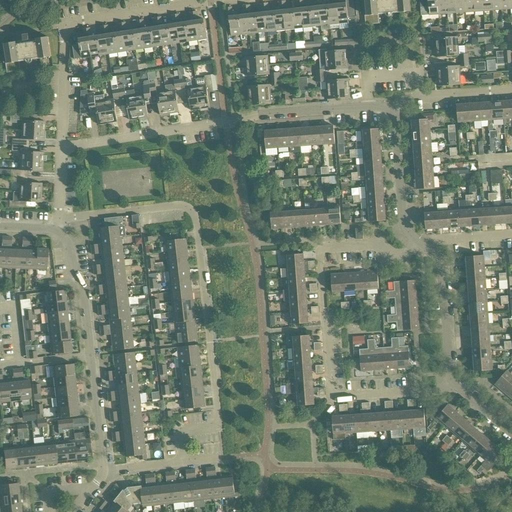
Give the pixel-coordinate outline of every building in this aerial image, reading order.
[(303,0),(300,0),(301,5),(301,8),(303,28),(312,27),(310,7),(305,8),(305,5),(304,5),(303,0)] [(315,7),(310,7),(312,27),(321,26),(318,0),(314,0),(315,3),(314,4),(315,7)] [(321,0),(318,0),(321,26),(322,30),(331,29),(330,25),(328,5),(324,6),(322,3),(321,0)] [(332,5),(328,5),(330,25),(339,24),(336,0),(332,0),(333,2),(332,5)] [(339,0),(336,0),(339,24),(349,23),(348,18),(354,18),(354,12),(347,12),(346,3),(342,4),(340,1),(339,0)] [(376,0),(365,0),(367,16),(378,15),(376,0)] [(376,0),(378,15),(379,15),(379,14),(389,13),(387,0),(376,0)] [(387,0),(389,13),(399,12),(399,13),(400,13),(398,0),(387,0)] [(409,0),(398,0),(400,13),(411,11),(409,0)] [(428,0),(429,6),(421,7),(421,16),(439,14),(437,0),(428,0)] [(446,0),(437,0),(439,14),(448,14),(446,0)] [(455,0),(446,0),(448,14),(457,13),(455,0)] [(464,0),(455,0),(457,13),(466,12),(464,0)] [(473,0),(464,0),(466,12),(475,12),(473,0)] [(482,0),(473,0),(475,12),(484,11),(482,0)] [(491,0),(482,0),(484,11),(493,11),(491,0)] [(500,0),(491,0),(493,11),(502,10),(500,0)] [(509,0),(500,0),(502,10),(511,9),(509,0)] [(278,11),(274,11),(277,31),(285,30),(283,10),(283,7),(282,1),(279,2),(279,8),(278,10),(278,11)] [(268,3),(264,3),(265,9),(265,12),(267,32),(277,31),(274,11),(270,12),(270,11),(268,9),(268,3)] [(226,13),(224,13),(225,20),(229,19),(231,36),(241,35),(238,15),(235,16),(234,14),(233,13),(232,7),(225,8),(226,13)] [(301,8),(292,9),(294,29),(303,28),(301,8)] [(292,9),(283,10),(285,30),(294,29),(292,9)] [(190,21),(185,22),(188,41),(197,40),(194,21),(194,18),(193,12),(190,12),(191,18),(190,18),(190,21)] [(265,12),(257,13),(259,33),(267,32),(265,12)] [(257,13),(247,14),(250,34),(259,33),(257,13)] [(176,20),(177,23),(180,43),(188,41),(185,22),(181,23),(180,20),(179,20),(179,14),(175,15),(176,20)] [(247,14),(238,15),(241,35),(250,34),(247,14)] [(153,47),(150,28),(146,28),(145,25),(144,25),(143,19),(140,20),(141,26),(141,29),(144,48),(153,47)] [(204,19),(194,21),(197,40),(207,38),(204,19)] [(177,23),(168,25),(171,44),(180,43),(177,23)] [(105,31),(105,34),(108,54),(117,52),(114,33),(109,34),(108,25),(104,25),(105,31)] [(168,25),(159,26),(162,45),(171,44),(168,25)] [(159,26),(150,28),(153,47),(162,45),(159,26)] [(141,29),(132,30),(135,50),(144,48),(141,29)] [(132,30),(123,32),(126,51),(135,50),(132,30)] [(123,32),(114,33),(117,52),(126,51),(123,32)] [(90,33),(87,34),(87,37),(91,57),(99,55),(97,36),(93,36),(92,35),(91,33),(90,33)] [(28,34),(25,35),(30,64),(31,64),(32,63),(33,63),(33,62),(33,61),(33,60),(33,59),(39,58),(39,59),(40,59),(37,39),(29,40),(28,34)] [(105,34),(97,36),(99,55),(108,54),(105,34)] [(23,41),(16,42),(19,62),(19,61),(27,60),(27,62),(28,63),(29,64),(30,64),(25,35),(22,35),(23,41)] [(48,37),(37,39),(40,59),(51,57),(48,37)] [(87,37),(78,39),(81,58),(91,57),(87,37)] [(457,37),(435,38),(435,48),(458,46),(457,37)] [(16,42),(4,44),(8,64),(19,62),(16,42)] [(472,53),(488,54),(488,46),(473,45),(472,53)] [(458,46),(435,48),(436,57),(458,56),(458,46)] [(347,50),(327,51),(327,49),(319,50),(320,61),(325,61),(347,59),(347,50)] [(190,52),(181,53),(183,62),(187,61),(188,62),(201,60),(199,52),(190,54),(190,52)] [(268,55),(245,57),(246,66),(268,65),(268,55)] [(347,59),(325,61),(320,61),(320,70),(323,69),(323,71),(348,69),(347,59)] [(485,70),(484,63),(477,63),(477,71),(485,70)] [(268,65),(246,66),(246,76),(269,74),(268,65)] [(459,65),(437,67),(437,77),(460,75),(459,65)] [(206,85),(196,86),(200,109),(209,107),(207,89),(212,88),(210,75),(205,76),(206,85)] [(460,75),(437,77),(438,86),(460,84),(460,75)] [(155,79),(148,80),(152,103),(158,102),(160,115),(169,114),(166,91),(157,93),(155,79)] [(186,79),(180,80),(182,93),(188,92),(191,110),(200,109),(196,86),(187,88),(186,79)] [(349,79),(326,80),(327,90),(349,88),(349,79)] [(144,94),(135,96),(138,118),(148,117),(146,104),(152,103),(148,80),(142,81),(144,94)] [(174,84),(165,86),(166,91),(169,114),(179,112),(176,94),(182,93),(180,80),(174,81),(174,84)] [(270,84),(247,86),(248,95),(270,94),(270,84)] [(138,118),(135,96),(134,90),(125,92),(124,85),(118,86),(118,89),(120,102),(126,101),(129,120),(138,118)] [(349,88),(327,90),(327,100),(350,98),(349,88)] [(117,122),(114,103),(120,102),(118,89),(112,90),(114,99),(104,101),(108,123),(117,122)] [(108,123),(104,101),(95,102),(94,93),(88,94),(91,115),(97,114),(98,124),(108,123)] [(270,94),(248,95),(249,105),(271,104),(270,94)] [(511,100),(502,102),(504,119),(511,118),(511,100)] [(491,102),(480,103),(481,121),(492,120),(491,102)] [(502,102),(491,102),(492,120),(504,119),(502,102)] [(480,103),(468,104),(470,122),(481,121),(480,103)] [(468,104),(456,105),(458,123),(470,122),(468,104)] [(13,114),(13,120),(22,120),(21,130),(44,131),(45,121),(26,120),(26,115),(13,114)] [(422,120),(411,120),(412,132),(430,131),(430,123),(436,122),(435,114),(421,115),(422,120)] [(334,125),(322,126),(323,144),(335,143),(334,125)] [(322,126),(310,127),(311,145),(323,144),(322,126)] [(310,127),(299,128),(300,146),(311,145),(310,127)] [(299,128),(287,129),(289,147),(300,146),(299,128)] [(379,128),(362,130),(362,141),(380,140),(379,128)] [(287,129),(276,130),(277,148),(289,147),(287,129)] [(12,139),(12,145),(25,145),(25,140),(44,140),(44,131),(21,130),(21,139),(12,139)] [(276,130),(264,131),(266,148),(277,148),(276,130)] [(430,131),(412,132),(413,144),(431,142),(430,131)] [(357,149),(350,150),(350,154),(357,154),(363,153),(381,152),(380,140),(362,141),(363,148),(357,149)] [(431,142),(413,144),(414,155),(432,154),(431,142)] [(12,145),(11,151),(20,151),(20,161),(43,162),(43,152),(24,151),(25,145),(12,145)] [(381,152),(363,153),(364,164),(382,163),(381,152)] [(432,154),(414,155),(415,166),(433,165),(432,154)] [(10,170),(10,176),(23,177),(24,171),(42,172),(43,162),(20,161),(20,170),(10,170)] [(364,172),(351,173),(352,177),(358,176),(383,175),(382,163),(364,164),(364,172)] [(433,165),(415,166),(416,178),(434,176),(433,165)] [(464,170),(451,171),(451,175),(459,175),(460,179),(461,179),(461,183),(480,182),(479,174),(465,175),(464,170)] [(502,170),(490,171),(491,184),(503,183),(502,170)] [(384,186),(383,175),(358,176),(358,180),(359,180),(359,181),(365,181),(366,187),(384,186)] [(10,176),(10,182),(19,183),(19,192),(41,193),(42,183),(23,182),(23,177),(10,176)] [(434,176),(416,178),(417,190),(434,188),(434,176)] [(384,186),(366,187),(366,199),(384,197),(384,186)] [(5,201),(5,207),(22,207),(22,202),(41,202),(41,193),(19,192),(13,192),(13,201),(5,201)] [(465,209),(459,209),(460,227),(472,226),(469,195),(465,196),(466,202),(465,204),(465,209)] [(473,195),(469,195),(472,226),(483,225),(482,207),(476,208),(476,201),(474,201),(473,195)] [(384,197),(366,199),(367,210),(385,209),(384,197)] [(340,206),(328,207),(329,225),(341,224),(340,206)] [(505,206),(493,207),(494,225),(506,224),(505,206)] [(328,207),(316,208),(317,226),(329,225),(328,207)] [(493,207),(482,207),(483,225),(494,225),(493,207)] [(316,208),(305,209),(306,226),(317,226),(316,208)] [(293,209),(282,210),(284,228),(295,227),(293,209)] [(305,209),(293,209),(295,227),(306,226),(305,209)] [(361,218),(355,218),(355,223),(386,221),(385,209),(367,210),(361,210),(361,217),(361,218)] [(459,209),(447,210),(449,228),(460,227),(459,209)] [(282,210),(270,211),(271,229),(284,228),(282,210)] [(449,228),(447,210),(436,211),(437,229),(449,228)] [(436,211),(424,212),(425,230),(437,229),(436,211)] [(125,226),(123,226),(122,216),(105,218),(106,227),(99,228),(101,239),(121,236),(126,236),(125,226)] [(121,236),(101,239),(102,249),(123,246),(121,236)] [(166,247),(161,248),(161,252),(166,252),(187,249),(186,239),(165,241),(166,247)] [(123,246),(102,249),(103,259),(124,257),(123,246)] [(6,247),(5,268),(15,268),(16,247),(6,247)] [(16,247),(15,268),(25,269),(26,248),(16,247)] [(26,248),(25,269),(36,269),(37,248),(26,248)] [(37,248),(36,269),(46,270),(47,249),(37,248)] [(187,249),(166,252),(168,262),(188,260),(187,249)] [(286,265),(282,265),(282,267),(286,267),(304,266),(303,254),(285,255),(286,265)] [(466,261),(465,262),(465,269),(484,267),(484,255),(466,257),(466,261)] [(124,257),(103,259),(104,269),(125,267),(124,257)] [(188,260),(168,262),(169,272),(190,270),(188,260)] [(304,266),(286,267),(287,278),(305,277),(304,266)] [(125,267),(104,269),(105,279),(126,277),(125,267)] [(484,267),(465,269),(466,276),(467,276),(467,280),(485,279),(484,267)] [(190,270),(169,272),(164,273),(165,283),(191,280),(190,270)] [(377,271),(365,272),(367,289),(379,288),(377,271)] [(365,272),(354,273),(355,290),(367,289),(365,272)] [(343,273),(331,274),(332,292),(344,291),(343,273)] [(354,273),(343,273),(344,291),(355,290),(354,273)] [(126,277),(105,279),(106,289),(127,287),(126,277)] [(305,277),(287,278),(288,290),(306,288),(305,277)] [(468,284),(466,284),(467,291),(486,290),(485,279),(467,280),(468,284)] [(191,280),(165,283),(166,293),(171,292),(192,290),(191,280)] [(394,291),(385,291),(386,295),(417,293),(416,280),(393,282),(394,291)] [(127,287),(106,289),(107,299),(128,297),(127,287)] [(306,288),(288,290),(289,301),(307,300),(306,288)] [(65,290),(44,293),(45,303),(66,301),(65,290)] [(192,290),(171,292),(172,303),(193,300),(192,290)] [(486,290),(467,291),(467,299),(469,299),(469,303),(487,301),(486,290)] [(417,293),(386,295),(386,299),(395,298),(395,307),(417,305),(417,293)] [(30,305),(30,299),(29,294),(19,296),(20,306),(30,305)] [(128,297),(107,299),(108,310),(129,307),(128,297)] [(193,300),(172,303),(173,313),(194,310),(193,300)] [(307,300),(289,301),(289,312),(307,311),(307,300)] [(46,310),(41,311),(41,314),(67,311),(66,301),(45,303),(46,310)] [(469,307),(468,307),(469,314),(488,313),(487,301),(469,303),(469,307)] [(31,315),(31,310),(30,305),(20,306),(21,316),(31,315)] [(396,315),(387,315),(387,319),(418,317),(417,305),(395,307),(396,315)] [(129,307),(108,310),(110,320),(130,317),(129,307)] [(194,310),(173,313),(175,323),(195,320),(194,310)] [(67,311),(41,314),(42,324),(68,321),(67,311)] [(307,311),(289,312),(290,324),(308,323),(307,311)] [(488,313),(469,314),(469,321),(470,321),(471,325),(489,324),(488,313)] [(33,325),(32,320),(31,315),(21,316),(22,326),(33,325)] [(130,317),(110,320),(111,330),(132,327),(130,317)] [(418,317),(387,319),(388,323),(396,322),(397,330),(419,329),(418,317)] [(175,323),(170,323),(171,333),(176,333),(197,330),(195,320),(175,323)] [(68,321),(42,324),(42,326),(48,325),(49,334),(69,331),(68,321)] [(471,330),(470,330),(470,337),(490,335),(489,324),(471,325),(471,330)] [(34,335),(33,325),(22,326),(24,336),(34,335)] [(132,327),(111,330),(112,340),(133,338),(132,327)] [(197,330),(176,333),(177,344),(198,341),(197,330)] [(69,331),(49,334),(50,344),(71,341),(69,331)] [(309,335),(291,336),(292,348),(310,347),(309,335)] [(490,335),(470,337),(471,344),(472,344),(472,348),(490,347),(493,347),(493,342),(490,342),(490,335)] [(399,337),(395,338),(397,368),(410,367),(408,345),(399,346),(399,337)] [(133,338),(112,340),(113,351),(134,348),(133,338)] [(392,347),(383,347),(385,369),(397,368),(395,338),(391,338),(392,347)] [(368,348),(359,349),(361,371),(373,370),(371,339),(367,340),(368,348)] [(375,339),(371,339),(373,370),(385,369),(383,347),(375,348),(375,339)] [(50,346),(47,347),(48,355),(72,352),(71,341),(50,344),(50,346)] [(198,345),(177,348),(178,358),(199,356),(198,345)] [(310,347),(292,348),(293,360),(311,358),(310,347)] [(473,352),(471,352),(472,361),(491,359),(490,347),(472,348),(473,352)] [(28,353),(25,353),(26,360),(29,359),(36,358),(36,351),(28,352),(28,353)] [(134,352),(114,355),(115,365),(136,363),(134,352)] [(199,356),(178,358),(174,359),(175,369),(200,366),(199,356)] [(311,358),(293,360),(294,371),(312,370),(311,358)] [(491,359),(472,361),(472,367),(474,367),(474,371),(492,370),(491,359)] [(136,363),(115,365),(116,376),(137,373),(136,363)] [(73,364),(52,366),(54,377),(74,375),(73,364)] [(200,366),(175,369),(176,379),(181,379),(202,376),(200,366)] [(312,370),(294,371),(295,382),(313,381),(312,370)] [(1,372),(0,371),(0,402),(10,401),(8,380),(2,381),(1,372)] [(511,375),(506,371),(495,384),(504,392),(511,382),(511,375)] [(137,373),(116,376),(117,386),(138,383),(137,373)] [(74,375),(54,377),(55,387),(75,385),(74,375)] [(202,376),(181,379),(182,389),(203,386),(202,376)] [(28,378),(18,379),(20,400),(31,399),(28,378)] [(18,379),(8,380),(10,401),(20,400),(18,379)] [(313,381),(295,382),(295,394),(313,393),(317,392),(324,392),(324,388),(317,388),(317,387),(313,388),(313,381)] [(138,383),(117,386),(118,391),(118,396),(139,393),(138,383)] [(75,385),(55,387),(56,397),(77,395),(75,385)] [(203,386),(182,389),(183,399),(204,397),(203,386)] [(139,393),(118,396),(115,396),(109,397),(109,402),(119,401),(119,406),(140,404),(139,393)] [(313,393),(295,394),(296,406),(314,405),(313,393)] [(77,395),(56,397),(57,407),(78,405),(77,395)] [(204,397),(183,399),(184,410),(205,407),(204,397)] [(140,404),(119,406),(120,416),(141,414),(140,404)] [(436,418),(434,420),(438,422),(439,420),(445,426),(457,412),(448,404),(445,408),(437,417),(436,418)] [(78,405),(57,407),(58,418),(79,416),(78,405)] [(412,410),(401,411),(402,429),(413,428),(412,410)] [(424,410),(412,410),(413,428),(414,428),(415,435),(426,434),(424,410)] [(401,411),(389,412),(391,430),(402,429),(401,411)] [(389,412),(378,413),(379,431),(391,430),(389,412)] [(457,412),(445,426),(454,433),(466,419),(457,412)] [(378,413),(366,414),(368,432),(379,431),(378,413)] [(141,414),(120,416),(122,426),(143,424),(141,414)] [(366,414),(355,415),(356,433),(368,432),(366,414)] [(355,415),(344,416),(345,434),(356,433),(355,415)] [(344,416),(332,416),(333,434),(345,434),(344,416)] [(466,419),(454,433),(463,441),(474,427),(466,419)] [(143,424),(122,426),(123,436),(144,434),(143,424)] [(474,427),(463,441),(471,448),(483,435),(474,427)] [(144,434),(123,436),(124,446),(145,444),(144,434)] [(483,435),(471,448),(480,455),(492,442),(483,435)] [(89,439),(74,441),(77,462),(87,460),(87,458),(91,458),(89,439)] [(74,441),(64,442),(66,463),(77,462),(74,441)] [(64,442),(54,443),(56,464),(66,463),(64,442)] [(482,465),(477,471),(480,473),(485,468),(488,471),(496,463),(492,460),(501,450),(492,442),(480,455),(486,461),(482,465)] [(54,443),(44,444),(46,465),(56,464),(54,443)] [(44,444),(34,445),(36,466),(46,465),(44,444)] [(145,444),(124,446),(125,457),(139,455),(146,455),(145,444)] [(34,445),(24,446),(26,467),(36,466),(34,445)] [(24,446),(13,447),(16,468),(26,467),(24,446)] [(13,447),(3,449),(5,469),(16,468),(13,447)] [(464,450),(459,455),(463,458),(467,453),(464,450)] [(187,481),(182,481),(184,502),(194,501),(192,480),(191,477),(191,470),(186,471),(187,481)] [(233,475),(222,477),(225,498),(240,496),(239,489),(234,490),(233,475)] [(222,477),(212,478),(214,499),(225,498),(222,477)] [(212,478),(202,479),(204,500),(214,499),(212,478)] [(0,495),(19,494),(18,483),(12,484),(12,479),(0,480),(0,495)] [(202,479),(192,480),(194,501),(204,500),(202,479)] [(182,481),(171,482),(174,503),(184,502),(182,481)] [(171,482),(161,484),(164,504),(174,503),(171,482)] [(161,484),(151,485),(154,506),(164,504),(161,484)] [(151,485),(141,486),(143,503),(142,503),(143,507),(154,506),(151,485)] [(127,487),(125,489),(133,504),(142,503),(143,503),(141,486),(127,487)] [(123,490),(114,501),(127,511),(128,511),(133,504),(125,489),(123,490)] [(19,494),(0,495),(0,506),(20,504),(19,494)] [(103,499),(100,502),(106,507),(108,503),(103,499)] [(114,501),(108,509),(111,511),(129,511),(128,511),(127,511),(114,501)]
